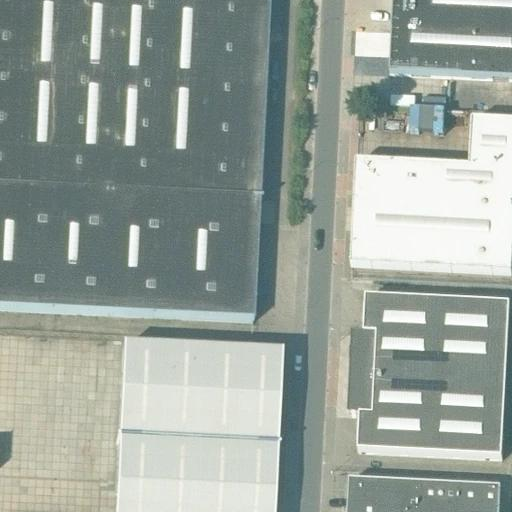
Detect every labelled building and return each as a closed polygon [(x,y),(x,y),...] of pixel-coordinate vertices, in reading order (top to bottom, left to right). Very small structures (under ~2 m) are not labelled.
[(0,0),(0,312),(252,325),(268,0),(0,0)] [(393,0),(390,78),(451,81),(454,0),(393,0)] [(511,0),(454,0),(451,81),(511,83),(511,0)] [(351,271),(511,280),(511,267),(511,126),(472,125),(470,172),(356,166),(351,271)] [(352,337),(350,378),(506,386),(510,309),(366,302),(364,338),(352,337)] [(272,511),(275,453),(277,453),(277,451),(275,451),(280,358),(122,350),(114,511),(272,511)] [(350,378),(348,419),(360,420),(358,456),(502,463),(506,386),(350,378)] [(499,511),(501,492),(349,485),(347,511),(499,511)]
